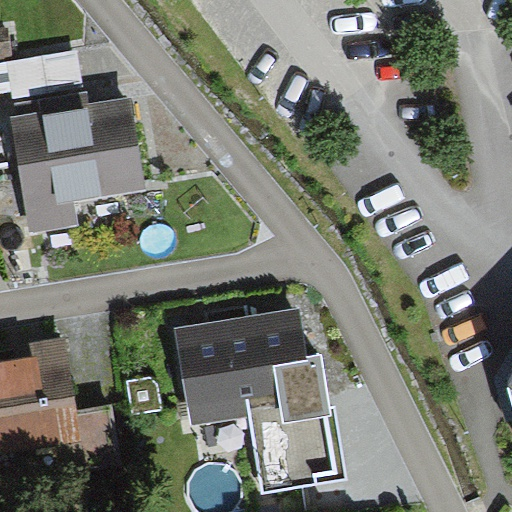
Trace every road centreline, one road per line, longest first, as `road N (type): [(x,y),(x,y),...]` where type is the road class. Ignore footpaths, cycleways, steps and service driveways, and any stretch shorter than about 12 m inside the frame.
road 1 (residential): [(320,255),(102,0)]
road 2 (residential): [(320,255),(0,308)]
road 3 (residential): [(446,511),(320,255)]
